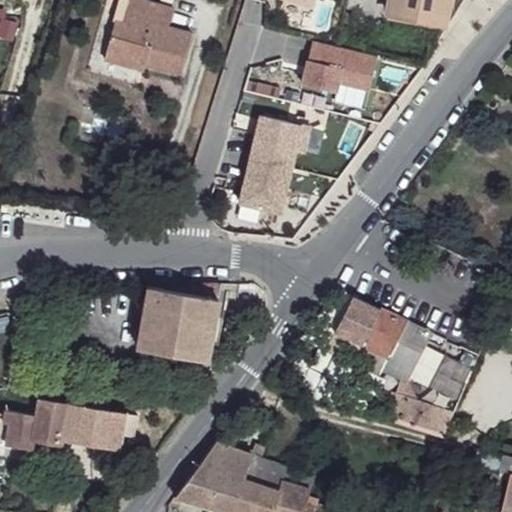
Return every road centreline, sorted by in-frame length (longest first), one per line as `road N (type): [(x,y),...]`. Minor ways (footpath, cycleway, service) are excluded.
road 1 (tertiary): [(302,284),(511,9)]
road 2 (tertiary): [(302,284),(262,258),(179,248),(0,260)]
road 3 (tertiary): [(136,511),(238,386),(302,284)]
